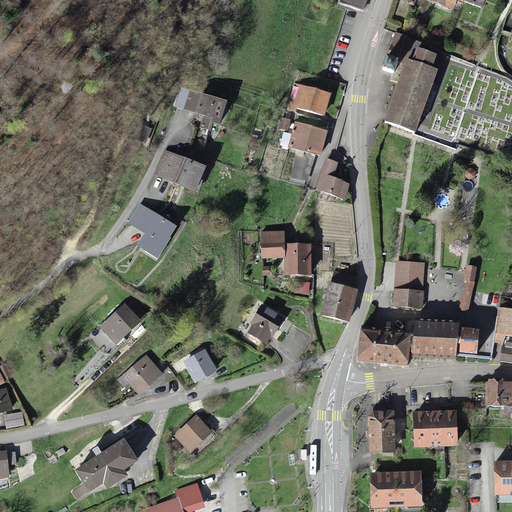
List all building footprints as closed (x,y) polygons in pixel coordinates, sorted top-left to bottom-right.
[(456,16),(461,0),(426,0),(425,5),(456,16)] [(397,37),(388,62),(399,66),(411,70),(417,54),(420,46),(397,37)] [(411,70),(399,66),(388,62),(383,73),(395,77),(382,112),(410,123),(434,60),(417,54),(411,70)] [(295,80),(288,101),(322,113),(329,91),(295,80)] [(221,99),(194,90),(188,109),(203,113),(201,119),(214,123),(221,99)] [(292,121),(287,145),(317,152),(322,128),(292,121)] [(199,162),(164,152),(158,174),(193,184),(199,162)] [(324,161),(316,185),(342,195),(348,179),(332,173),(335,165),(324,161)] [(176,225),(139,203),(127,223),(143,233),(136,246),(158,259),(171,237),(170,237),(176,225)] [(279,232),(262,233),(263,252),(280,251),(279,232)] [(304,241),(282,242),(283,272),(305,271),(304,241)] [(419,265),(397,263),(394,303),(416,305),(419,265)] [(474,267),(467,266),(458,310),(466,311),(474,267)] [(328,281),(320,308),(344,315),(352,287),(328,281)] [(122,303),(100,326),(113,338),(140,310),(133,303),(128,309),(122,303)] [(260,305),(246,327),(265,339),(279,317),(260,305)] [(511,307),(498,306),(494,333),(511,334),(511,339),(510,355),(511,355),(511,307)] [(452,318),(411,315),(409,348),(450,351),(450,342),(467,343),(468,323),(452,322),(452,318)] [(406,327),(358,324),(356,356),(404,359),(406,327)] [(201,348),(182,360),(194,378),(212,366),(201,348)] [(144,355),(121,375),(134,391),(158,371),(144,355)] [(511,375),(485,375),(485,398),(511,398),(511,375)] [(390,407),(367,407),(368,445),(390,445),(390,407)] [(452,408),(410,409),(411,440),(452,439),(452,408)] [(17,409),(2,415),(6,426),(21,419),(17,409)] [(186,454),(207,435),(194,420),(172,440),(186,454)] [(117,433),(71,464),(84,483),(100,472),(102,476),(119,464),(117,461),(130,452),(117,433)] [(511,499),(511,463),(488,464),(489,500),(511,499)] [(415,468),(367,470),(369,504),(417,502),(415,468)] [(82,485),(73,491),(75,495),(85,489),(82,485)] [(198,511),(203,510),(195,486),(172,494),(174,500),(137,511),(198,511)]
